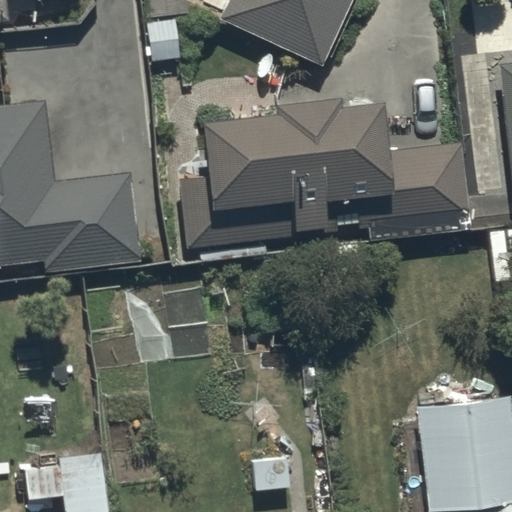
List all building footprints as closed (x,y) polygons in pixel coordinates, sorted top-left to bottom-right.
[(0,0),(0,24),(9,23),(6,1),(16,0),(0,0)] [(185,0),(140,0),(143,19),(187,15),(185,0)] [(221,0),(217,10),(321,55),(345,0),(221,0)] [(176,21),(146,24),(150,63),(181,60),(176,21)] [(511,56),(498,58),(510,195),(511,194),(511,56)] [(175,180),(183,250),(368,230),(369,244),(470,233),(460,147),(385,155),(378,95),(337,99),(336,90),(275,96),(276,106),(199,115),(206,176),(175,180)] [(0,262),(42,259),(43,268),(137,259),(128,170),(50,178),(42,99),(0,103),(0,262)] [(413,393),(413,397),(424,503),(445,501),(445,511),(511,511),(511,496),(511,493),(511,409),(509,409),(508,386),(413,393)] [(26,491),(61,488),(63,511),(109,511),(103,446),(56,450),(57,460),(24,463),(26,491)]
